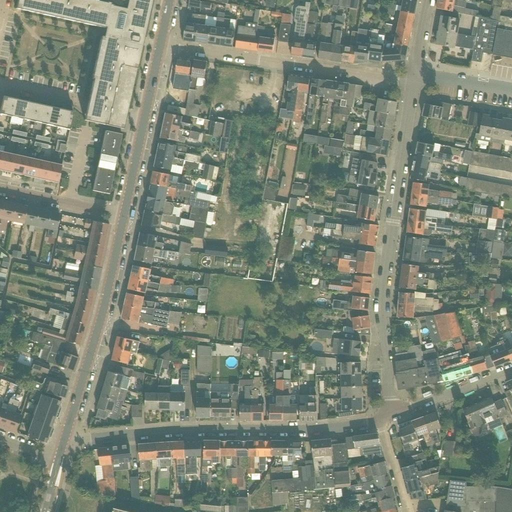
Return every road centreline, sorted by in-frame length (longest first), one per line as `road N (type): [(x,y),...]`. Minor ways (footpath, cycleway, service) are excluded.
road 1 (residential): [(391,413),(382,309),(412,82)]
road 2 (residential): [(63,440),(379,421)]
road 3 (residential): [(412,82),(159,45)]
road 4 (unclassified): [(63,440),(123,216)]
road 5 (residential): [(0,84),(144,120)]
road 6 (residential): [(391,413),(511,369)]
road 7 (residential): [(123,216),(0,189)]
